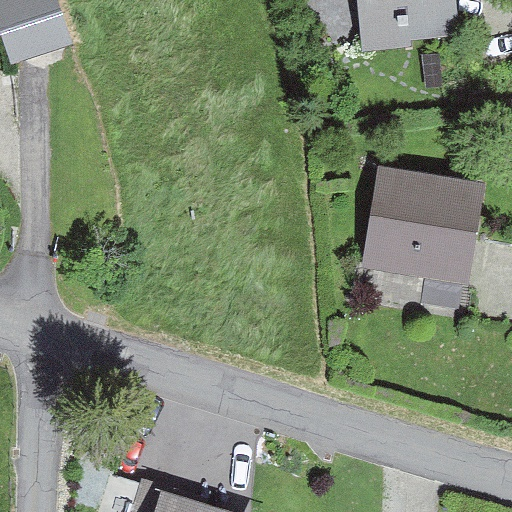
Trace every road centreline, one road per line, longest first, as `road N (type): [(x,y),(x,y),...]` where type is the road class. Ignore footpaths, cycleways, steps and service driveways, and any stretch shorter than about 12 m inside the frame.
road 1 (residential): [(511,478),(0,326)]
road 2 (unknown): [(45,341),(30,87)]
